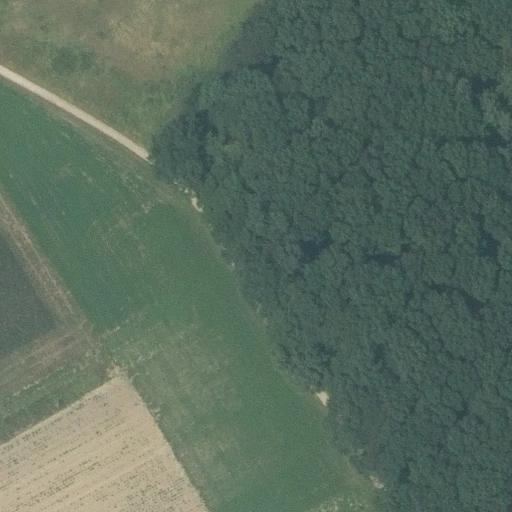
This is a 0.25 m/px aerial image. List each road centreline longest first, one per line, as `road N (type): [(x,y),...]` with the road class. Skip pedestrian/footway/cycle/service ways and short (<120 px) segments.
road 1 (track): [(397,511),(348,414),(215,203),(157,153),(0,67)]
road 2 (track): [(215,203),(326,178),(511,196)]
